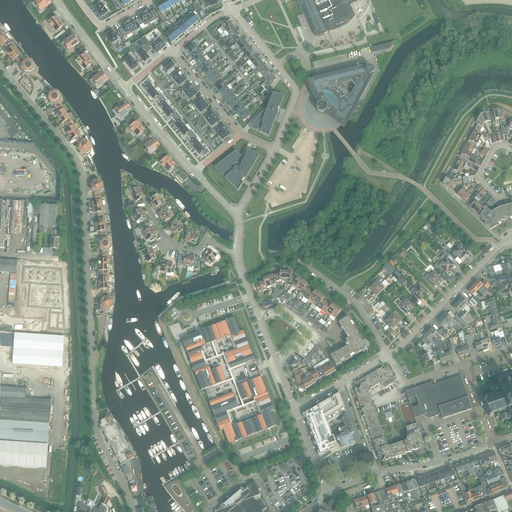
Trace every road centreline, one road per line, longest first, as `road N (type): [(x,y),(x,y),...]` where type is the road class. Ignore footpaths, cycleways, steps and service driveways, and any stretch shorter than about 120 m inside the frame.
road 1 (unclassified): [(133,511),(94,420),(79,166),(0,66)]
road 2 (residential): [(389,355),(511,236)]
road 3 (residential): [(275,148),(296,90),(233,10)]
road 4 (residential): [(389,355),(364,313),(298,260)]
road 5 (unclassified): [(237,254),(208,238),(191,248),(168,244),(145,202)]
road 6 (residential): [(206,511),(247,478),(312,455)]
road 7 (unclassified): [(494,445),(377,475)]
